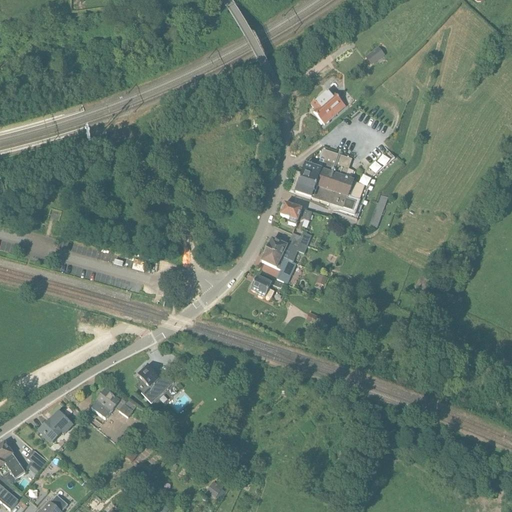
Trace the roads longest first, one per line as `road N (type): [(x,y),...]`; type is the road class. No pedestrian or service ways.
road 1 (unclassified): [(0,432),(207,299),(258,237),(280,170),(281,104),(226,0)]
road 2 (track): [(149,340),(121,328),(6,388)]
